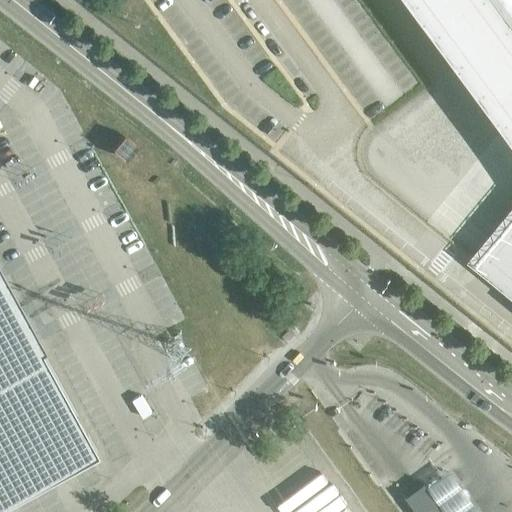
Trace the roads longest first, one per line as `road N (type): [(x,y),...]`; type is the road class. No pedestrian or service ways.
road 1 (unclassified): [(149,511),(357,304)]
road 2 (primary): [(184,140),(189,155),(357,304)]
road 3 (primary): [(373,283),(199,143),(184,140)]
road 4 (primary): [(11,0),(184,140)]
road 5 (primary): [(357,304),(511,428)]
road 6 (primary): [(511,393),(373,283)]
